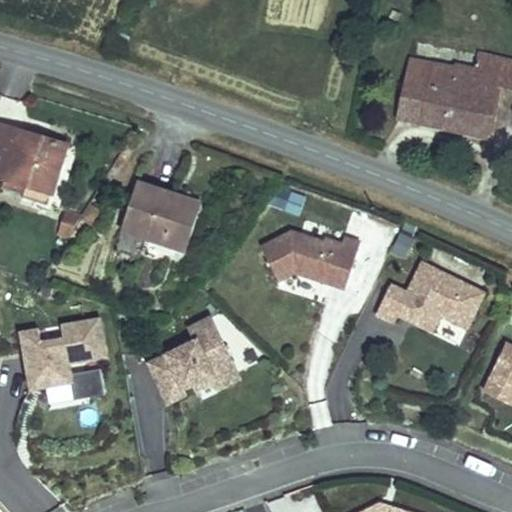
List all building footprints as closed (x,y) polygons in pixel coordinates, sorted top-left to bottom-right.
[(408,49),(392,105),(477,128),(492,76),(511,81),(511,53),(471,41),(466,59),(447,53),(444,59),(408,49)] [(74,147),(0,124),(0,183),(30,194),(25,211),(48,217),(74,147)] [(207,209),(142,186),(124,232),(190,255),(207,209)] [(300,215),(305,195),(286,190),(281,211),(300,215)] [(84,215),(68,211),(62,233),(72,236),(84,215)] [(327,241),(295,231),(264,247),(281,280),(298,272),(333,283),(340,263),(355,268),(363,242),(347,237),(345,243),(328,238),(327,241)] [(430,285),(438,268),(408,253),(400,270),(430,285)] [(348,288),(355,268),(340,263),(333,283),(348,288)] [(470,327),(487,292),(438,268),(430,285),(400,270),(379,313),(398,322),(402,314),(436,330),(444,314),(470,327)] [(243,376),(211,311),(187,322),(192,333),(145,354),(166,402),(190,392),(187,384),(193,382),(196,389),(214,380),(218,388),(243,376)] [(102,320),(21,333),(32,394),(48,392),(51,409),(106,397),(101,368),(109,366),(102,320)] [(511,340),(506,338),(490,368),(511,378),(511,340)]
